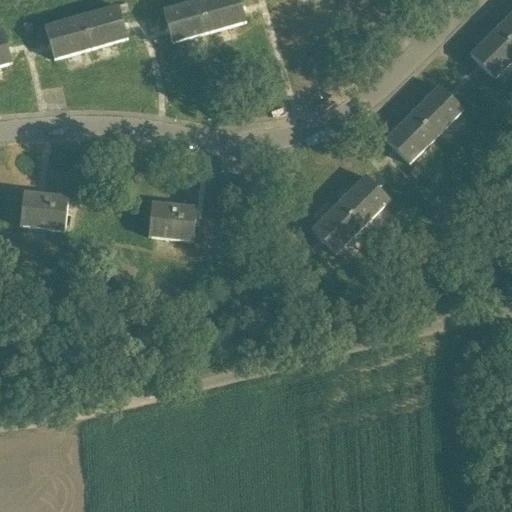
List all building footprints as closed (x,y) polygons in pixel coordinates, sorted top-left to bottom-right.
[(239,0),(209,0),(163,13),(172,46),(246,25),(239,0)] [(119,9),(45,30),(54,62),(128,41),(119,9)] [(511,16),(470,58),(494,82),(511,64),(511,16)] [(3,33),(0,33),(0,69),(12,66),(3,33)] [(439,89),(385,143),(409,167),(463,113),(439,89)] [(97,175),(82,173),(79,202),(94,203),(97,175)] [(255,182),(230,179),(228,205),(252,208),(255,182)] [(366,179),(312,233),(336,257),(390,203),(366,179)] [(225,185),(210,184),(207,212),(222,214),(225,185)] [(69,201),(24,195),(20,229),(65,234),(69,201)] [(197,211),(152,206),(148,240),(193,245),(197,211)]
